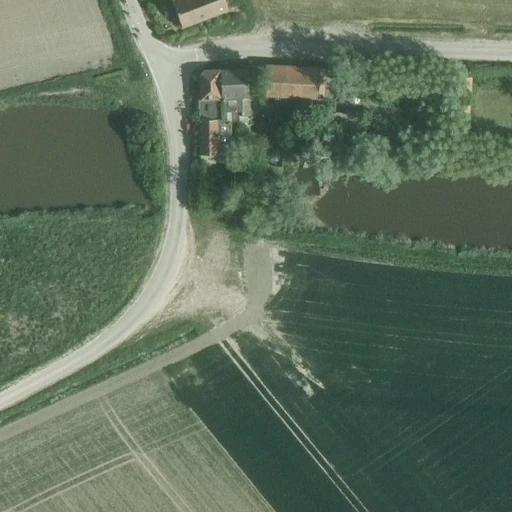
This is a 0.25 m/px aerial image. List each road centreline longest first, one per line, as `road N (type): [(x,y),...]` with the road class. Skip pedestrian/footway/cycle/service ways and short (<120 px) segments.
road 1 (unclassified): [(0,398),(109,337),(167,262),(180,171),(176,117),(159,71)]
road 2 (tertiary): [(159,71),(195,54),(237,48),(511,55)]
